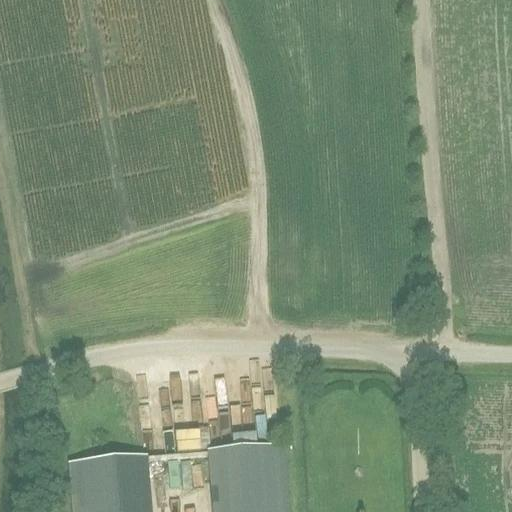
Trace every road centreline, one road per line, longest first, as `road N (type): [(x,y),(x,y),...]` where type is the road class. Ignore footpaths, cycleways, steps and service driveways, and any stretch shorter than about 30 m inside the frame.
road 1 (unclassified): [(511,356),(150,350),(0,384)]
road 2 (track): [(256,350),(260,186),(245,91),(214,0)]
road 3 (track): [(445,353),(421,0)]
